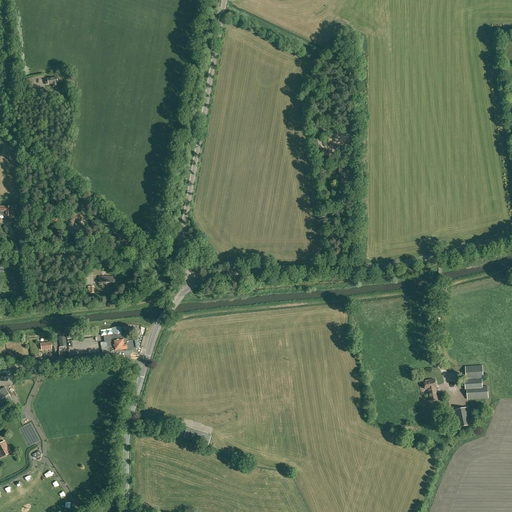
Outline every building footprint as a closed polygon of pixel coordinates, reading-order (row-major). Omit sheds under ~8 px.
[(56,77),(44,79),(45,84),(51,83),(52,84),(53,86),(58,85),(57,82),(56,77)] [(349,179),(348,179),(347,179),(347,176),(348,176),(348,173),(349,173),(349,169),(339,169),(339,174),(341,174),(341,176),(344,176),(344,179),(341,179),(341,183),(349,183),(349,179)] [(0,214),(5,215),(5,216),(6,216),(7,216),(9,216),(10,216),(11,216),(13,216),(14,207),(5,207),(0,206),(0,214)] [(76,222),(80,217),(74,213),(68,220),(73,224),(75,221),(76,222)] [(108,353),(111,352),(122,350),(122,349),(131,348),(128,332),(103,336),(104,342),(100,342),(102,352),(108,352),(108,353)] [(60,358),(70,356),(69,350),(59,351),(60,358)] [(488,386),(483,387),(482,378),(484,378),(483,365),(465,366),(466,379),(465,379),(465,391),(467,391),(468,399),(488,398),(488,386)] [(187,367),(182,383),(200,388),(204,373),(187,367)] [(429,380),(424,381),(425,389),(428,389),(431,401),(438,400),(435,388),(437,387),(435,380),(429,381),(429,380)] [(0,408),(13,401),(5,387),(0,389),(0,408)] [(183,402),(189,403),(192,392),(186,391),(183,402)] [(472,425),(468,407),(454,410),(458,428),(472,425)] [(231,431),(233,422),(200,413),(197,422),(231,431)] [(184,437),(208,445),(211,435),(187,428),(184,437)] [(0,456),(1,458),(10,452),(4,441),(0,443),(0,456)]
